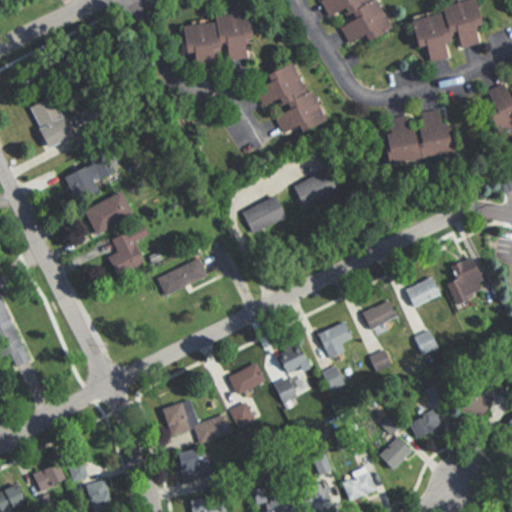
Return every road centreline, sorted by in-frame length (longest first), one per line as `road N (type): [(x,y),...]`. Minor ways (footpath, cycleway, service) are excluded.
road 1 (residential): [(0,439),(466,207)]
road 2 (residential): [(151,506),(126,421),(0,165)]
road 3 (residential): [(151,506),(458,482)]
road 4 (residential): [(297,0),(347,77),(381,97),(443,82),(504,50)]
road 5 (residential): [(127,0),(162,70),(187,90),(223,84),(257,139)]
